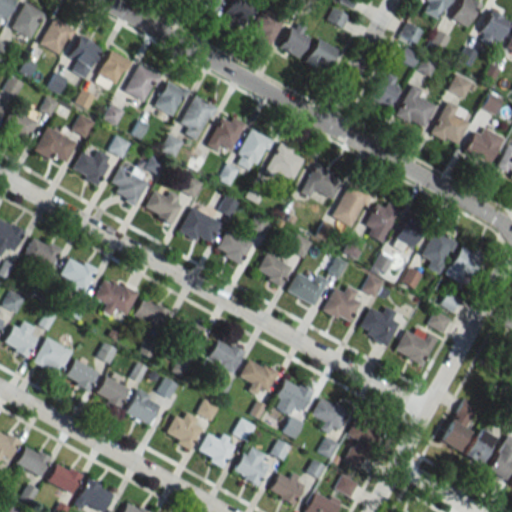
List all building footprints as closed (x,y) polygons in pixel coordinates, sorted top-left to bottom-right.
[(238,23),(253,3),(249,0),(234,0),(224,13),(238,23)] [(444,0),(420,0),(416,10),(436,19),(444,0)] [(477,3),(472,0),(456,0),(447,17),(463,27),(477,3)] [(19,1),(5,27),(24,37),(33,22),(36,24),(41,14),(19,1)] [(323,20),(338,28),(345,15),(330,6),(323,20)] [(474,36),(493,45),(506,19),(487,9),(474,36)] [(280,22),(258,10),(246,32),(268,44),(280,22)] [(47,17),(33,42),(53,53),(61,37),(64,39),(70,29),(47,17)] [(309,31),(291,21),(275,46),(294,57),(309,31)] [(419,30),(403,21),(395,36),(410,45),(419,30)] [(511,28),(501,46),(511,52),(511,28)] [(67,70),(81,78),(99,47),(77,34),(64,55),(72,60),(67,70)] [(335,49),(315,37),(302,60),(322,71),(335,49)] [(395,59),(410,67),(417,54),(402,46),(395,59)] [(105,49),(91,73),(109,83),(117,68),(120,70),(126,60),(105,49)] [(413,69),(425,76),(432,64),(421,57),(413,69)] [(133,63),(118,90),(137,101),(146,85),(149,87),(155,75),(133,63)] [(398,80),(379,70),(365,98),(385,107),(398,80)] [(41,87),(54,95),(64,79),(50,71),(41,87)] [(469,82),(454,72),(444,88),(459,98),(469,82)] [(0,85),(0,89),(11,96),(20,82),(7,75),(0,85)] [(161,78),(147,104),(166,115),(175,99),(178,101),(183,91),(161,78)] [(418,89),(407,84),(392,115),(420,128),(431,104),(415,97),(418,89)] [(70,101),(83,110),(92,96),(79,87),(70,101)] [(190,94),(175,121),(194,132),(202,117),(205,118),(211,107),(190,94)] [(52,100),(42,96),(36,111),(46,115),(52,100)] [(427,133),(453,145),(463,122),(456,119),(460,110),(442,101),(427,133)] [(99,118),(112,125),(120,111),(107,104),(99,118)] [(0,125),(0,132),(25,140),(32,118),(5,110),(0,125)] [(225,152),(241,123),(221,112),(204,141),(225,152)] [(90,122),(77,113),(66,128),(80,137),(90,122)] [(461,150),(485,164),(500,137),(475,124),(461,150)] [(59,165),(72,141),(42,125),(29,150),(59,165)] [(246,128),(231,155),(250,165),(259,150),(262,151),(268,140),(246,128)] [(179,141),(164,133),(156,149),(171,157),(179,141)] [(125,142),(111,135),(103,150),(117,157),(125,142)] [(511,141),(507,139),(492,169),(511,178),(511,141)] [(289,182),(301,156),(275,144),(263,169),(289,182)] [(93,185),(108,158),(92,149),(87,158),(77,152),(67,171),(93,185)] [(302,181),(326,199),(340,179),(316,162),(302,181)] [(114,187),(110,194),(130,206),(145,180),(117,164),(106,182),(114,187)] [(225,184),(233,169),(223,164),(215,178),(225,184)] [(344,182),(325,215),(344,226),(358,202),(361,204),(366,194),(344,182)] [(180,203),(154,185),(139,207),(165,225),(180,203)] [(382,202),(379,207),(371,202),(359,223),(366,227),(362,234),(376,242),(395,209),(382,202)] [(216,222),(187,206),(174,230),(203,246),(216,222)] [(402,213),(388,238),(408,249),(416,233),(419,235),(425,225),(402,213)] [(0,247),(0,246),(11,250),(19,228),(0,220),(0,247)] [(236,264),(249,240),(224,227),(211,251),(236,264)] [(429,229),(415,255),(435,265),(443,250),(446,251),(452,241),(429,229)] [(298,257),(307,242),(294,234),(285,248),(298,257)] [(18,257),(46,271),(57,249),(29,235),(18,257)] [(351,259),(361,244),(349,236),(339,251),(351,259)] [(479,257),(459,245),(441,273),(461,285),(479,257)] [(286,266),(263,252),(251,272),(275,286),(286,266)] [(368,269),(380,275),(388,259),(376,252),(368,269)] [(78,296),(93,268),(66,254),(55,275),(66,280),(62,288),(78,296)] [(341,263),(334,257),(324,270),(332,275),(341,263)] [(397,282),(409,288),(417,273),(405,267),(397,282)] [(283,291),(309,305),(323,279),(306,271),(302,278),(292,273),(283,291)] [(357,290),(370,296),(379,280),(365,273),(357,290)] [(112,310),(121,315),(133,293),(101,276),(89,298),(98,302),(95,308),(109,315),(112,310)] [(319,310),(344,323),(355,302),(349,298),(352,291),(342,285),(339,290),(332,286),(319,310)] [(0,299),(0,306),(12,313),(20,298),(6,290),(0,299)] [(165,309),(137,297),(129,317),(157,329),(165,309)] [(377,314),(366,307),(354,329),(381,345),(398,315),(382,306),(377,314)] [(423,324),(439,332),(446,318),(431,310),(423,324)] [(189,351),(202,329),(178,315),(165,338),(189,351)] [(15,329),(8,325),(0,341),(0,345),(24,358),(34,338),(27,335),(30,327),(19,321),(15,329)] [(409,334),(400,330),(391,352),(420,364),(431,335),(412,327),(409,334)] [(55,375),(68,350),(41,336),(28,361),(55,375)] [(202,360),(227,374),(240,351),(216,337),(202,360)] [(60,376),(83,391),(95,372),(71,358),(60,376)] [(263,393),(272,369),(243,359),(236,377),(248,382),(246,386),(263,393)] [(90,393),(113,407),(124,388),(102,374),(90,393)] [(271,397),(297,411),(307,392),(281,378),(271,397)] [(121,412),(144,425),(157,402),(134,389),(121,412)] [(317,419),(313,427),(332,435),(343,408),(316,396),(307,415),(317,419)] [(192,413),(207,420),(214,406),(199,398),(192,413)] [(437,442),(455,451),(476,407),(458,398),(437,442)] [(200,422),(181,412),(179,415),(173,412),(160,435),(185,449),(200,422)] [(228,432),(241,441),(251,427),(238,417),(228,432)] [(372,429),(350,421),(343,439),(365,447),(372,429)] [(206,428),(192,453),(218,467),(231,442),(206,428)] [(491,437),(475,428),(459,456),(475,465),(491,437)] [(14,439),(3,459),(0,457),(0,434),(1,435),(2,432),(14,439)] [(510,439),(498,434),(484,474),(501,481),(511,450),(507,449),(510,439)] [(314,451),(327,458),(335,444),(322,437),(314,451)] [(45,456),(33,476),(9,462),(19,445),(31,452),(33,449),(45,456)] [(264,467),(256,461),(261,455),(247,445),(228,470),(250,486),(264,467)] [(76,474),(65,493),(41,479),(51,462),(63,470),(64,466),(76,474)] [(264,491),(289,503),(300,481),(276,469),(264,491)] [(354,482),(338,474),(330,488),(347,496),(354,482)] [(71,502),(95,511),(101,511),(110,490),(82,478),(71,502)] [(331,511),(336,503),(312,490),(300,511),(331,511)] [(145,511),(114,511),(121,502),(133,509),(135,506),(145,511)]
